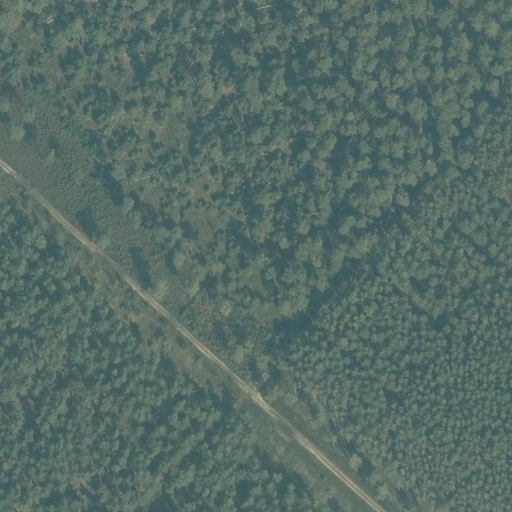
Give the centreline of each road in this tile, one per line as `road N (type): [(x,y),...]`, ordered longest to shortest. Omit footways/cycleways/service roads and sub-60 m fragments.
road 1 (track): [(511,81),(147,511)]
road 2 (track): [(375,511),(0,172)]
